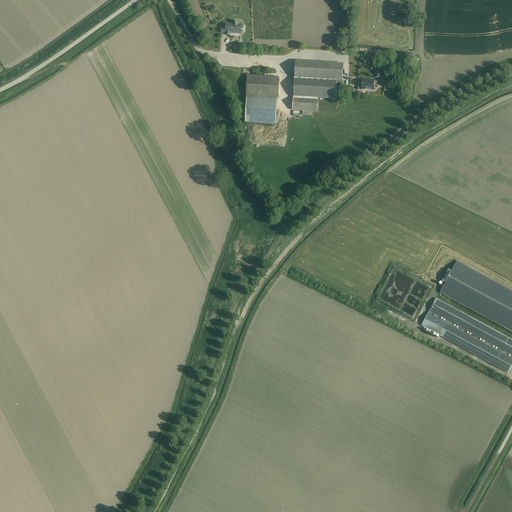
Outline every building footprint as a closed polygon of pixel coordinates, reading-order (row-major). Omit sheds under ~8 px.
[(226,24),(226,35),(230,35),(230,33),(241,33),(241,29),(243,29),(243,25),(241,25),(239,24),(239,22),(234,22),(234,24),(226,24)] [(295,79),(295,80),(294,97),(294,99),(293,111),(317,112),(317,100),(317,98),(336,100),(337,82),(337,81),(342,82),(343,65),(296,62),(295,79)] [(278,98),(279,78),(248,77),(247,96),(278,98)] [(358,85),(358,89),(362,90),(374,90),(374,88),(376,88),(377,88),(377,85),(377,82),(378,82),(375,81),(375,80),(362,80),(362,81),(360,80),(359,85),(358,85)] [(246,123),(277,125),(278,100),(247,98),(246,123)] [(511,332),(511,291),(457,261),(452,270),(448,268),(441,282),(445,284),(440,293),(511,332)] [(511,340),(437,299),(422,326),(507,372),(511,363),(511,340)]
